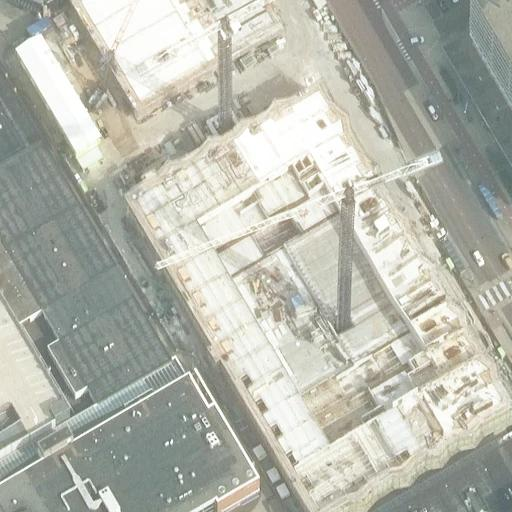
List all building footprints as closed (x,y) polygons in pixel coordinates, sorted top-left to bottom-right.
[(13,0),(14,1),(17,2),(29,7),(43,13),(43,19),(45,19),(45,20),(77,1),(78,0),(13,0)] [(78,0),(77,1),(80,8),(79,8),(139,111),(274,32),(255,0),(78,0)] [(511,19),(469,45),(448,57),(511,166),(511,19)] [(0,511),(235,511),(258,498),(257,495),(208,426),(212,417),(208,413),(204,412),(201,413),(188,395),(185,391),(178,376),(175,368),(0,79),(0,511)] [(319,107),(133,215),(134,216),(306,511),(344,511),(502,420),(319,107)] [(511,511),(511,462),(507,460),(504,460),(499,460),(499,459),(408,511),(511,511)]
